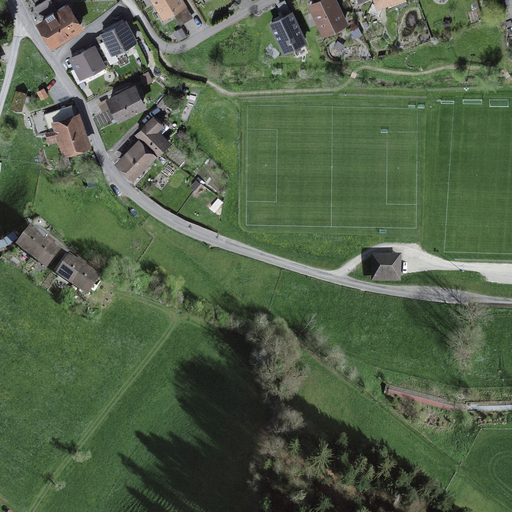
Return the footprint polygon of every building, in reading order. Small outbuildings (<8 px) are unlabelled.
[(53,42),(78,26),(65,5),(55,11),(48,0),(44,0),(34,6),(44,22),(41,24),(53,42)] [(183,3),(180,0),(154,0),(163,15),(183,3)] [(344,21),(333,0),(319,0),(311,4),(315,13),(314,13),(317,20),(318,20),(324,31),(336,26),(344,21)] [(304,40),(291,13),(271,23),(284,50),(304,40)] [(113,52),(134,41),(124,22),(103,33),(113,52)] [(78,83),(86,79),(84,75),(103,65),(93,46),(71,57),(76,67),(71,70),(78,83)] [(133,87),(110,99),(119,116),(142,104),(133,87)] [(24,105),(23,89),(14,90),(14,105),(24,105)] [(166,105),(171,100),(165,95),(157,105),(163,110),(166,105)] [(171,100),(166,105),(171,109),(180,100),(175,96),(171,100)] [(77,115),(56,122),(65,150),(86,143),(77,115)] [(136,134),(139,137),(156,153),(168,141),(166,139),(164,141),(154,131),(159,126),(151,119),(136,134)] [(120,162),(132,174),(148,157),(150,159),(156,153),(139,137),(122,155),(125,158),(120,162)] [(30,230),(19,245),(32,255),(44,240),(47,236),(35,227),(32,231),(30,230)] [(5,240),(9,245),(17,239),(12,234),(5,240)] [(57,251),(44,240),(32,255),(46,265),(57,251)] [(59,273),(73,283),(84,268),(70,258),(59,273)] [(375,277),(397,277),(397,259),(375,259),(375,277)] [(84,268),(73,283),(87,293),(98,277),(84,268)] [(387,384),(384,381),(383,382),(386,385),(384,394),(450,412),(462,413),(462,411),(511,409),(511,400),(462,402),(462,404),(452,403),(452,402),(387,384)]
